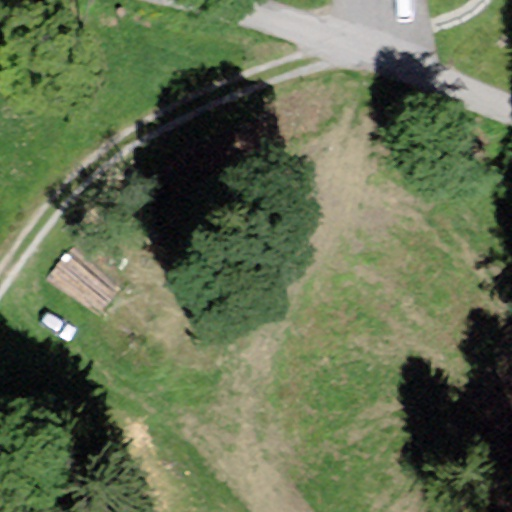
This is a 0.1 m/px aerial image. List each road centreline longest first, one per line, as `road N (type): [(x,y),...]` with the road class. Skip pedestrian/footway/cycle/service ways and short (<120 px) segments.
road 1 (track): [(339,47),(98,167),(0,291)]
road 2 (unclassified): [(206,0),(511,107)]
